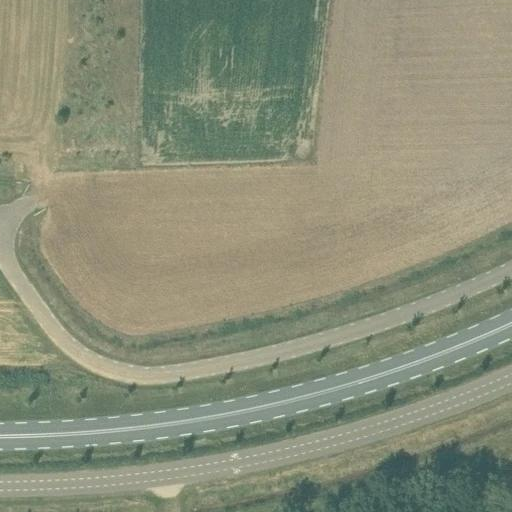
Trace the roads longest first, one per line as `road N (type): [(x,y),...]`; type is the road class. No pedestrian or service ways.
road 1 (unclassified): [(511,267),(303,346),(146,369),(74,345),(44,320),(0,245)]
road 2 (primary): [(511,323),(384,374),(249,410),(166,425),(0,435)]
road 3 (tertiary): [(0,486),(223,467),(363,433),(511,380)]
